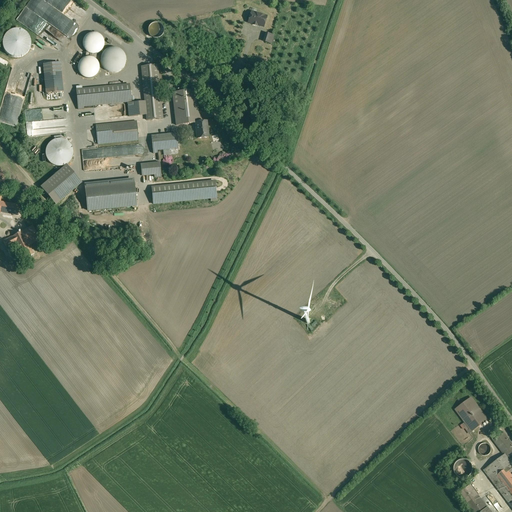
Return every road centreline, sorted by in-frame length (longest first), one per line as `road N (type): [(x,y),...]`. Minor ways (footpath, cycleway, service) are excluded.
road 1 (unclassified): [(85,0),(231,112),(353,231),(447,331),(511,420)]
road 2 (track): [(473,366),(315,511)]
